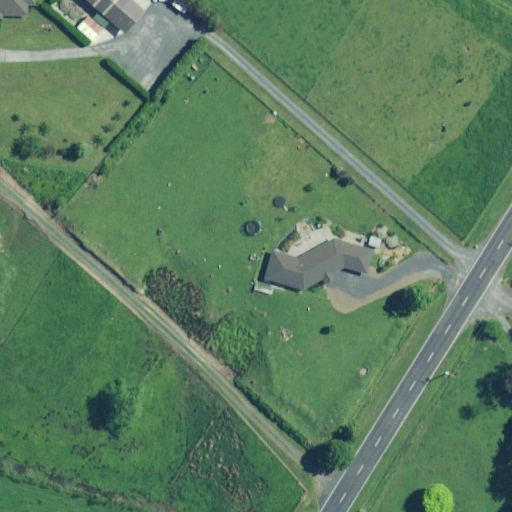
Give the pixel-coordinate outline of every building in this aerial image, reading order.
[(0,0),(0,18),(2,18),(2,16),(27,17),(27,6),(35,6),(35,0),(0,0)] [(65,13),(74,5),(69,0),(63,0),(58,6),(65,13)] [(144,12),(130,0),(85,0),(124,34),(144,12)] [(74,5),(65,13),(75,23),(84,15),(74,5)] [(372,252),(335,239),(305,256),(297,259),(272,252),(264,280),(303,291),(314,285),(322,279),(325,285),(334,280),(331,275),(344,268),(365,274),(372,252)]
